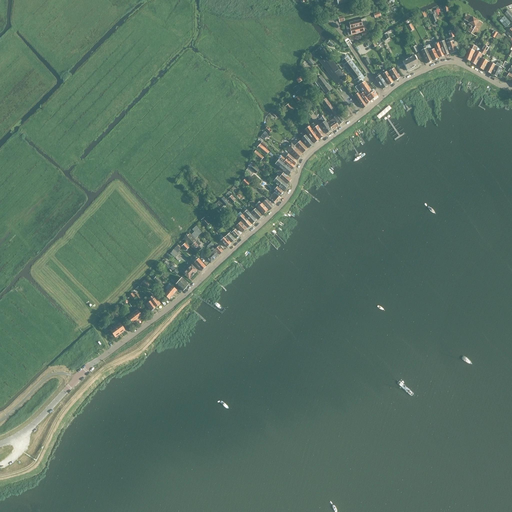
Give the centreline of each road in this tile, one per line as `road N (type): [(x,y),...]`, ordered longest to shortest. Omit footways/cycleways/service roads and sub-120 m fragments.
road 1 (track): [(25,132),(55,157),(77,161),(87,182),(116,165),(152,197),(238,99),(226,76),(239,69),(271,94),(307,42)]
road 2 (residential): [(100,357),(182,298),(284,202),(310,153),(383,96)]
road 3 (track): [(0,398),(159,251),(175,222),(155,196)]
road 4 (track): [(0,157),(74,85),(18,25)]
road 5 (track): [(187,157),(214,187),(224,185),(255,123),(239,92)]
road 6 (residential): [(383,96),(444,62),(511,86)]
